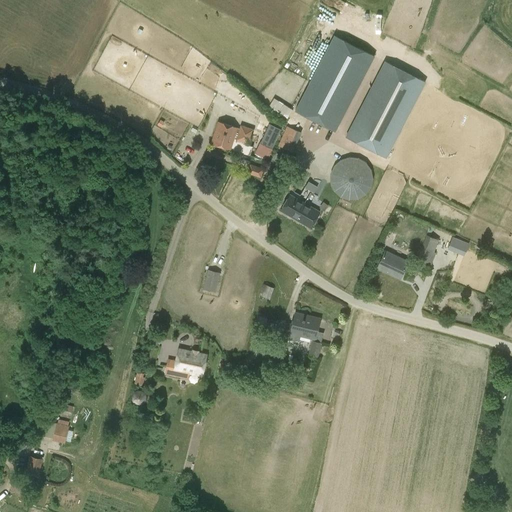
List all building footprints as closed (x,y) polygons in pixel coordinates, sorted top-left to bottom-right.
[(336,34),(296,110),(335,131),(376,55),(336,34)] [(425,82),(386,61),(346,137),(385,157),(425,82)] [(292,109),(274,98),(268,107),(277,113),(278,112),(287,117),(292,109)] [(239,128),(236,127),(218,122),(211,143),(230,149),(233,138),(236,139),(236,140),(249,144),(254,129),(241,125),(239,128)] [(269,124),(256,153),(267,159),(281,129),(269,124)] [(301,133),(287,126),(279,145),(293,152),(301,133)] [(368,160),(364,157),(361,153),(355,151),(346,152),(343,158),(343,168),(344,173),(350,179),(356,181),(363,181),(368,179),(372,174),(372,168),(370,164),(368,160)] [(270,160),(275,163),(279,154),(275,152),(270,160)] [(264,168),(239,158),(236,167),(248,171),(247,172),(260,177),(264,168)] [(310,227),(319,212),(290,195),(281,210),(310,227)] [(427,235),(417,260),(425,263),(430,251),(434,252),(439,239),(427,235)] [(454,236),(451,243),(449,249),(462,254),(466,256),(469,250),(472,243),(454,236)] [(377,268),(400,279),(408,262),(385,251),(377,268)] [(215,292),(220,272),(208,269),(203,289),(215,292)] [(269,299),(274,288),(263,284),(259,295),(269,299)] [(295,313),(292,324),(287,323),(284,338),(299,342),(301,335),(313,338),(312,340),(308,356),(317,358),(322,343),(321,342),(323,333),(317,331),(320,319),(295,313)] [(263,334),(267,318),(259,316),(255,331),(263,334)] [(178,349),(176,361),(168,359),(165,374),(189,379),(190,372),(202,374),(206,355),(178,349)] [(254,381),(263,384),(268,367),(259,364),(254,381)] [(143,377),(144,373),(137,372),(134,383),(143,385),(145,377),(143,377)] [(58,422),(56,422),(45,419),(42,434),(53,436),(52,440),(65,443),(69,426),(68,425),(69,421),(58,419),(58,422)] [(38,475),(42,459),(30,455),(26,472),(38,475)]
